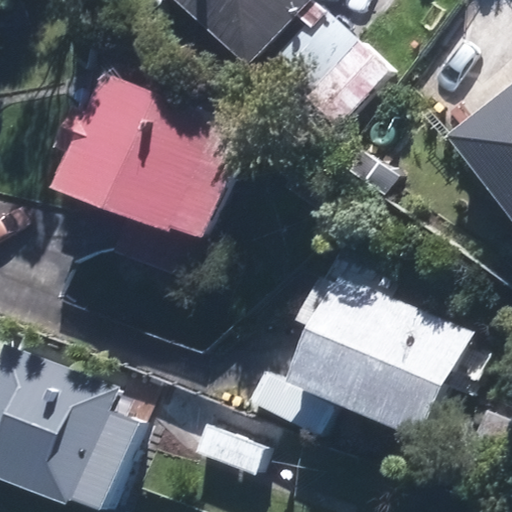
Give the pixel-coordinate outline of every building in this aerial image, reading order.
[(331,0),(217,0),(282,56),(331,0)] [(346,8),(294,46),(320,80),(371,42),(346,8)] [(269,125),(122,68),(107,106),(96,101),(81,139),(92,143),(80,175),(148,202),(131,247),(209,278),(269,125)] [(511,83),(454,128),(511,202),(511,83)] [(490,328),(355,274),(313,376),(449,431),(490,328)] [(0,327),(0,357),(7,339),(10,331),(0,327)] [(0,476),(64,501),(67,495),(110,511),(119,511),(155,421),(135,413),(141,400),(127,394),(130,387),(7,339),(0,357),(0,476)] [(207,422),(197,451),(261,473),(271,444),(207,422)]
